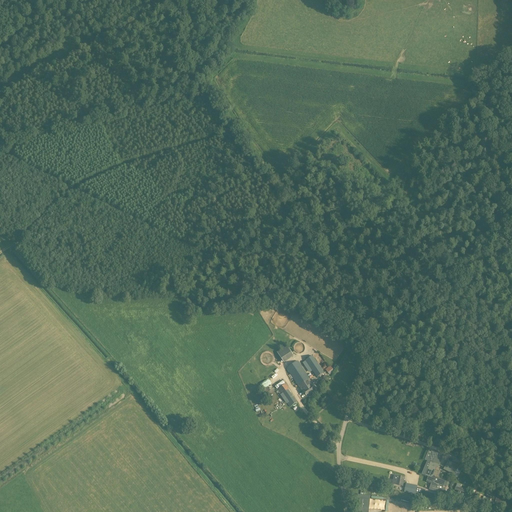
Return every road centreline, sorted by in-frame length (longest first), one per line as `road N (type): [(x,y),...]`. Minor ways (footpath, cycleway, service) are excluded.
road 1 (track): [(380,342),(72,189),(0,252)]
road 2 (unclassified): [(347,511),(338,447),(357,380),(408,315)]
road 3 (track): [(511,211),(408,315)]
